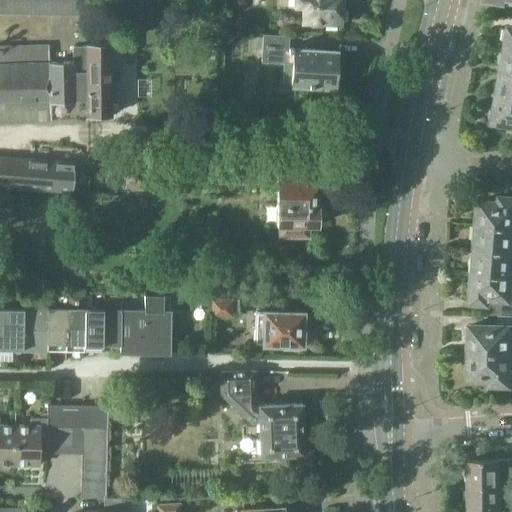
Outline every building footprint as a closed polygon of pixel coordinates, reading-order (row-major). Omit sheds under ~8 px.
[(0,0),(0,14),(86,16),(86,0),(0,0)] [(302,7),(301,20),(311,21),(310,22),(325,23),(325,21),(338,21),(338,9),(340,6),(340,0),(296,0),(296,7),(302,7)] [(212,4),(205,12),(211,17),(218,9),(212,4)] [(262,54),(261,62),(291,64),(290,85),(335,88),(338,51),(293,48),(288,47),(289,35),(263,34),(263,36),(262,54)] [(51,101),(85,101),(86,100),(86,71),(85,71),(85,46),(70,46),(70,63),(52,63),(51,44),(0,45),(0,123),(52,122),(51,101)] [(86,100),(85,101),(85,115),(106,116),(107,113),(112,113),(115,110),(116,103),(112,97),(107,97),(108,82),(116,82),(116,67),(107,67),(108,45),(85,44),(85,46),(85,71),(86,71),(86,100)] [(485,58),(487,48),(479,47),(477,56),(485,58)] [(511,51),(505,51),(501,74),(511,75),(511,51)] [(511,99),(511,75),(501,74),(497,97),(511,99)] [(511,99),(497,97),(492,127),(511,130),(511,99)] [(250,169),(267,169),(267,155),(250,154),(250,169)] [(0,185),(72,192),(74,164),(0,157),(0,185)] [(143,159),(126,158),(123,189),(140,191),(143,159)] [(309,237),(309,225),(317,225),(317,222),(319,222),(319,209),(317,209),(317,184),(305,184),(305,173),(268,173),(268,191),(275,191),(275,225),(277,225),(278,237),(309,237)] [(480,201),(478,225),(511,227),(511,197),(500,197),(500,202),(480,201)] [(511,252),(511,227),(478,225),(476,249),(511,252)] [(511,276),(511,275),(511,265),(511,252),(476,249),(474,272),(511,276)] [(511,274),(511,275),(511,276),(474,272),(471,302),(488,304),(489,298),(509,300),(510,285),(511,284),(511,274)] [(144,295),(143,311),(142,351),(167,352),(168,295),(144,295)] [(211,317),(233,317),(233,315),(239,315),(239,299),(233,299),(210,299),(211,317)] [(120,301),(120,311),(121,311),(120,351),(142,351),(143,311),(125,311),(125,301),(120,301)] [(511,315),(511,303),(503,302),(502,315),(511,315)] [(0,348),(23,349),(24,309),(0,308),(0,348)] [(23,349),(48,350),(49,310),(24,309),(23,349)] [(48,350),(66,350),(67,310),(49,310),(48,350)] [(66,350),(85,350),(85,310),(67,310),(66,350)] [(85,350),(102,350),(103,310),(85,310),(85,350)] [(102,350),(120,351),(121,311),(120,311),(103,310),(102,350)] [(255,311),(254,343),(282,344),(282,349),(298,349),(298,344),(301,344),(302,312),(255,311)] [(470,325),(469,353),(509,353),(509,352),(510,326),(470,325)] [(509,353),(469,353),(469,379),(491,380),(490,383),(508,384),(509,363),(511,362),(511,352),(509,352),(509,353)] [(302,403),(264,404),(263,400),(256,394),(255,370),(245,371),(219,371),(220,395),(251,424),(253,424),(254,456),(303,454),(302,403)] [(46,427),(57,428),(58,403),(46,403),(46,418),(46,427)] [(57,428),(69,428),(70,404),(58,403),(57,428)] [(81,428),(82,404),(70,404),(69,428),(81,428)] [(82,404),(81,428),(93,428),(94,405),(82,404)] [(94,405),(93,428),(105,429),(106,405),(94,405)] [(13,426),(12,464),(37,464),(38,444),(45,444),(46,427),(46,418),(30,418),(29,426),(13,426)] [(0,463),(12,464),(13,426),(0,425),(0,463)] [(57,428),(46,427),(45,444),(45,452),(57,452),(57,428)] [(57,428),(57,452),(69,452),(69,428),(57,428)] [(69,428),(69,452),(80,453),(81,428),(69,428)] [(105,429),(93,428),(81,428),(80,453),(80,473),(105,474),(105,429)] [(469,459),(470,485),(499,485),(499,470),(505,470),(505,458),(469,459)] [(105,474),(80,473),(79,485),(104,486),(105,474)] [(79,497),(96,497),(104,498),(104,486),(79,485),(79,497)] [(499,485),(470,485),(470,511),(505,511),(505,500),(500,500),(499,485)] [(125,511),(124,498),(104,498),(96,497),(96,510),(79,510),(79,511),(125,511)] [(156,511),(181,511),(181,502),(157,503),(156,511)]
